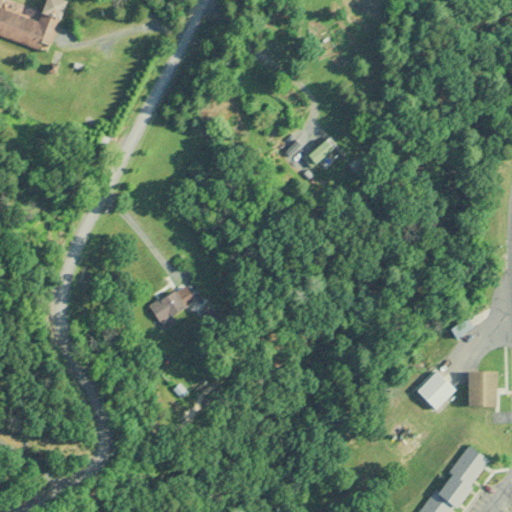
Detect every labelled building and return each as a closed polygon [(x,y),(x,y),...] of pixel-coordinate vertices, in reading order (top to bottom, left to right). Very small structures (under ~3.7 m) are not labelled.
[(63,0),(41,0),(36,17),(0,5),(0,36),(48,51),(64,0),(63,0)] [(306,155),(315,166),(334,149),(325,139),(306,155)] [(147,304),(161,329),(174,322),(170,315),(194,301),(184,283),(147,304)] [(415,390),(435,410),(454,390),(435,370),(415,390)] [(466,405),(495,405),(495,370),(466,370),(466,405)] [(419,511),(451,511),(486,458),(463,444),(419,511)]
